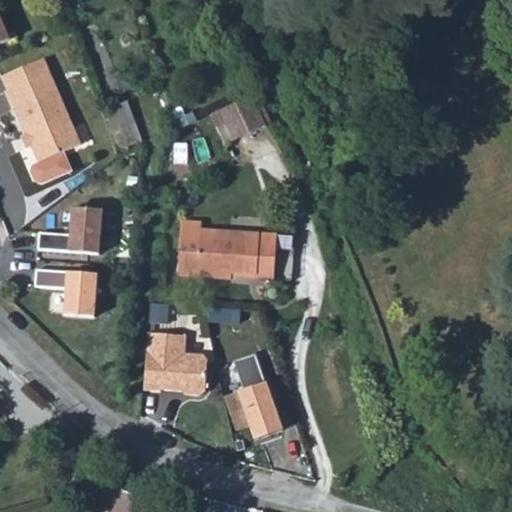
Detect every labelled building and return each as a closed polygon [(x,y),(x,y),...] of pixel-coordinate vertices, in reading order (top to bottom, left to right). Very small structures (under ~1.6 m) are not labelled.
[(0,45),(10,41),(0,18),(0,45)] [(44,59),(2,77),(7,91),(5,93),(12,109),(15,108),(27,136),(21,138),(26,149),(32,147),(39,163),(62,153),(80,145),(44,59)] [(211,114),(224,143),(270,122),(257,93),(211,114)] [(102,111),(114,149),(142,140),(128,102),(102,111)] [(172,112),(178,129),(196,122),(193,114),(184,118),(180,110),(172,112)] [(62,153),(39,163),(34,165),(32,169),(32,174),(35,182),(39,185),(42,185),(71,173),(62,153)] [(39,234),(38,251),(99,255),(102,211),(72,209),(71,236),(39,234)] [(182,222),(178,275),(233,279),(233,277),(274,280),(277,236),(202,231),(202,223),(182,222)] [(36,271),(35,288),(66,290),(64,316),(95,318),(98,275),(36,271)] [(148,334),(144,391),(161,392),(161,390),(183,392),(185,395),(200,396),(206,392),(208,361),(203,355),(185,355),(187,336),(148,334)] [(255,440),(283,431),(256,354),(235,362),(244,391),(225,399),(236,431),(251,426),(255,440)]
